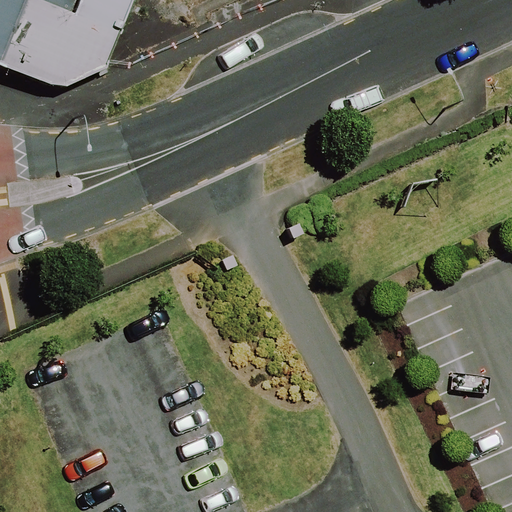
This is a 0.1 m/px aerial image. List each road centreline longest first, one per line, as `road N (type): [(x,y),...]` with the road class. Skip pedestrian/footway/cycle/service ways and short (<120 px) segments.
road 1 (tertiary): [(0,202),(209,135),(483,0)]
road 2 (unknown): [(114,511),(56,381)]
